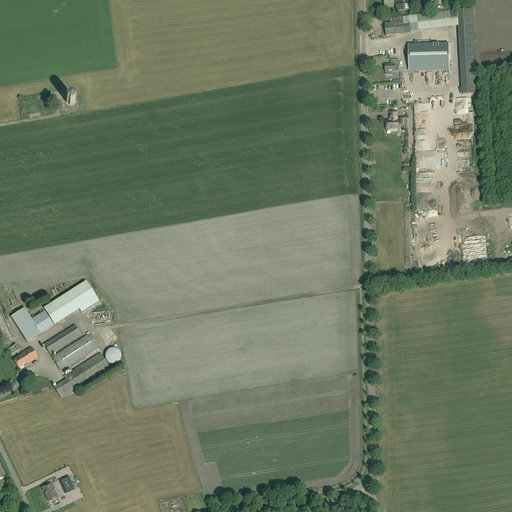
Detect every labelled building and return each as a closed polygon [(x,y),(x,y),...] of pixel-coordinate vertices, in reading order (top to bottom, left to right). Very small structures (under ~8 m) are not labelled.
[(395,6),(396,11),(404,11),(404,9),(406,9),(405,4),(403,4),(402,0),(383,0),(385,7),(395,6)] [(405,32),(407,32),(410,30),(410,29),(424,27),(451,24),(449,11),(420,14),(408,16),(408,17),(392,18),(393,23),(385,24),(386,36),(405,34),(405,32)] [(409,72),(449,71),(449,50),(451,50),(451,44),(449,44),(408,44),(409,72)] [(392,65),(392,72),(395,72),(399,72),(399,60),(391,61),(391,65),(392,65)] [(74,98),(72,97),(72,96),(68,96),(68,97),(67,99),(66,100),(66,103),(67,103),(69,104),(69,105),(73,105),(73,104),(74,102),(75,102),(75,98),(74,98)] [(397,121),(397,112),(390,112),(390,119),(390,121),(386,121),(387,130),(387,129),(391,129),(391,131),(396,131),(396,130),(398,130),(398,121),(397,121)] [(54,325),(97,298),(86,281),(44,308),(54,325)] [(53,325),(44,312),(32,319),(24,308),(11,316),(27,341),(53,325)] [(50,354),(81,335),(75,325),(44,345),(50,354)] [(60,371),(98,347),(90,334),(55,357),(53,354),(51,356),(53,358),(60,371)] [(27,364),(38,358),(31,348),(21,354),(21,355),(13,361),(18,368),(24,365),(24,366),(27,364)] [(114,348),(112,348),(109,349),(107,350),(106,352),(105,355),(105,357),(106,360),(107,362),(109,363),(112,364),(114,364),(117,363),(119,362),(120,360),(121,357),(121,355),(120,352),(119,350),(117,349),(114,348)] [(61,398),(73,391),(109,368),(100,353),(64,376),(66,380),(54,388),(61,398)] [(63,479),(59,481),(62,487),(65,494),(74,490),(68,476),(63,479)] [(54,488),(52,484),(47,486),(47,485),(42,488),(44,492),(49,502),(58,498),(53,488),(54,488)]
